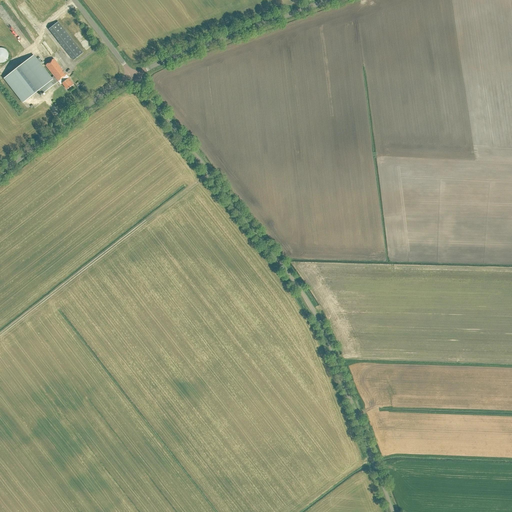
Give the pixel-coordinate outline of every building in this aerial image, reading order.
[(21,0),(15,5),(21,12),(21,11),(24,14),(29,10),(21,0)] [(23,17),(25,21),(29,20),(29,21),(34,18),(31,13),(23,17)] [(48,29),(73,61),(83,53),(58,22),(48,29)] [(46,57),(55,51),(47,38),(38,44),(46,57)] [(3,49),(2,48),(0,48),(0,62),(0,63),(2,63),(4,62),(5,62),(6,61),(7,59),(8,58),(8,56),(8,55),(8,53),(7,51),(6,50),(5,49),(3,49)] [(67,90),(74,84),(54,59),(45,65),(54,76),(51,78),(33,55),(4,77),(3,78),(22,103),(39,90),(42,94),(58,82),(60,85),(62,83),(67,90)]
